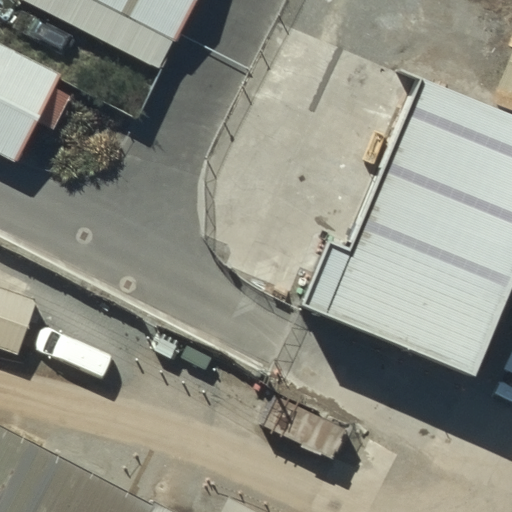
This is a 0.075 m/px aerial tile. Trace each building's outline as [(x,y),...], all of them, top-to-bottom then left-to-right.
[(199,0),(0,0),(0,2),(162,80),(199,0)] [(503,7),(486,0),(419,0),(413,15),(488,45),(503,7)] [(511,156),(511,86),(381,35),(294,259),(449,319),(511,156)] [(68,79),(0,45),(0,170),(18,180),(68,79)] [(35,297),(0,285),(0,344),(17,351),(35,297)] [(152,511),(0,436),(0,511),(152,511)] [(511,458),(504,454),(490,484),(511,494),(511,458)]
